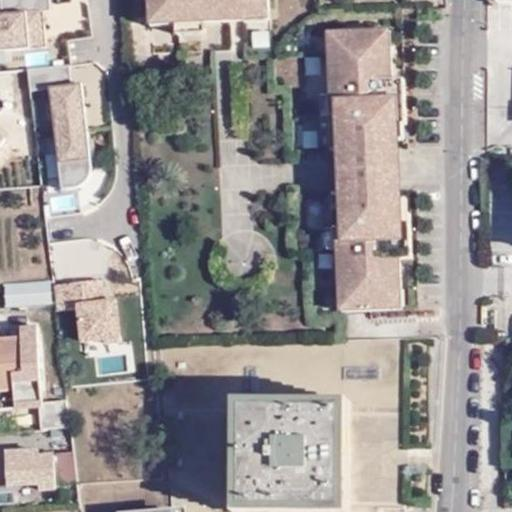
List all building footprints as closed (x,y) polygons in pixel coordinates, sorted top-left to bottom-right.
[(0,10),(0,47),(49,47),(48,0),(2,0),(2,10),(0,10)] [(178,23),(247,20),(246,12),(271,11),(270,0),(152,0),(153,16),(177,15),(178,23)] [(511,8),(511,0),(495,0),(495,8),(511,8)] [(247,20),(271,20),(271,11),(246,12),(247,20)] [(153,16),(153,26),(178,25),(178,23),(177,15),(153,16)] [(345,232),(343,231),(346,312),(407,309),(404,261),(418,261),(416,227),(408,228),(403,114),(412,114),(410,80),(397,81),(395,33),(336,35),(339,117),(342,117),(345,232)] [(95,182),(85,78),(66,80),(65,65),(34,68),(35,87),(53,86),(62,185),(95,182)] [(17,308),(58,305),(55,279),(15,282),(17,308)] [(0,394),(44,393),(41,336),(0,338),(0,394)] [(406,508),(403,336),(165,345),(178,502),(194,501),(194,511),(382,511),(382,508),(406,508)] [(45,429),(71,426),(69,397),(42,399),(45,429)] [(0,463),(6,463),(20,462),(57,458),(54,433),(0,437),(0,463)] [(20,470),(20,462),(6,463),(7,471),(20,470)] [(23,481),(3,483),(4,501),(24,500),(23,481)]
